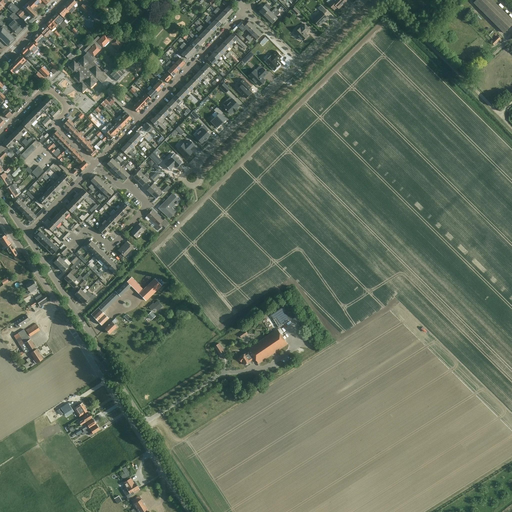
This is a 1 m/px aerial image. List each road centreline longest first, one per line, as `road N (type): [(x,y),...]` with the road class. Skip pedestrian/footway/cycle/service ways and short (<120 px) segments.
road 1 (residential): [(245,9),(94,163)]
road 2 (track): [(385,0),(511,127)]
road 3 (residential): [(67,247),(87,230),(109,247),(144,205),(94,163)]
road 4 (residential): [(194,171),(300,62)]
road 5 (tertiary): [(87,353),(161,470)]
